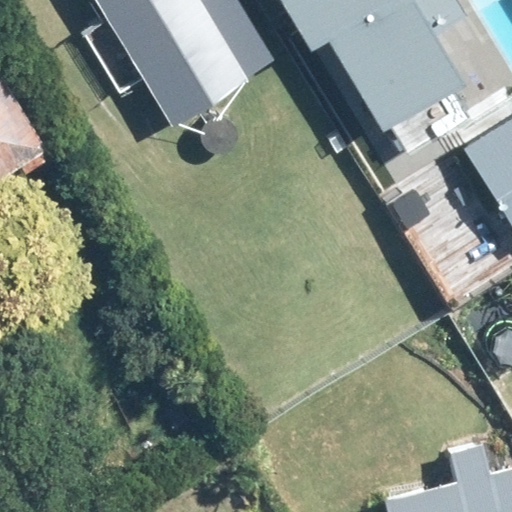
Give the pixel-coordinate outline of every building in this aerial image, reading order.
[(87,0),(92,8),(71,21),(107,79),(130,65),(158,112),(265,48),(235,0),(87,0)] [(273,0),(302,48),(323,36),(378,130),(458,84),(427,32),(456,15),(447,0),(273,0)] [(0,149),(0,150),(7,160),(30,146),(23,135),(27,134),(0,90),(0,149)] [(511,111),(458,144),(511,235),(511,111)] [(511,315),(503,302),(461,329),(494,380),(511,368),(511,315)] [(370,485),(375,511),(511,511),(511,467),(510,468),(506,456),(479,462),(472,429),(436,437),(443,468),(370,485)]
